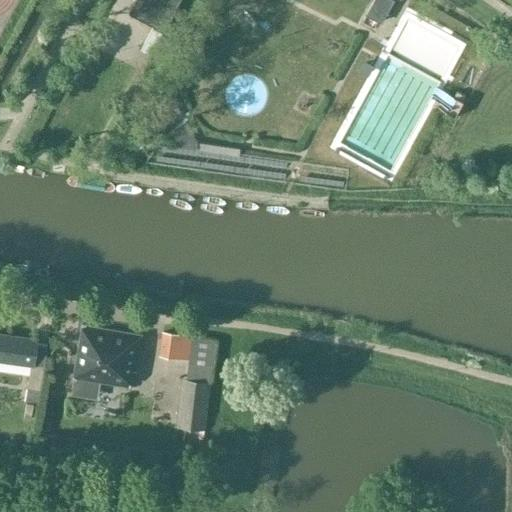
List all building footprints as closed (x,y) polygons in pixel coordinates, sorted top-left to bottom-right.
[(134,0),(128,11),(163,30),(179,0),(134,0)] [(374,0),(367,14),(368,14),(380,21),(381,22),(392,0),(374,0)] [(185,52),(157,105),(166,121),(180,112),(170,94),(190,55),(185,52)] [(186,122),(171,130),(180,146),(238,154),(239,149),(197,142),(186,122)] [(74,373),(75,373),(71,394),(98,398),(101,378),(129,382),(131,368),(135,369),(140,335),(82,325),(74,373)] [(0,368),(8,370),(9,359),(30,362),(28,384),(25,400),(39,402),(44,366),(47,345),(36,344),(37,336),(0,331),(0,368)] [(189,357),(192,338),(162,334),(159,354),(189,357)] [(202,428),(209,381),(182,377),(174,424),(202,428)] [(26,405),(25,418),(32,419),(33,406),(26,405)]
